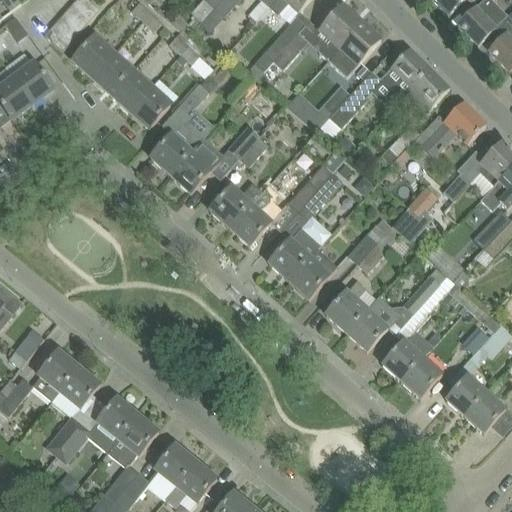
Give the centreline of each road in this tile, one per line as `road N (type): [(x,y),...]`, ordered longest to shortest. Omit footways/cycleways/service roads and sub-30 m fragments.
road 1 (residential): [(0,175),(29,154),(65,149),(474,497)]
road 2 (residential): [(0,255),(301,511)]
road 3 (residential): [(511,124),(385,0)]
